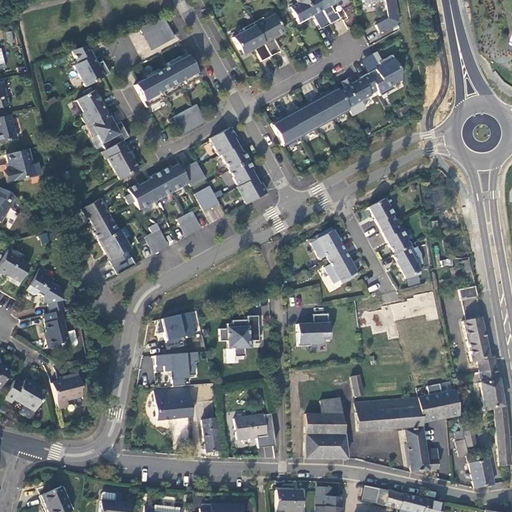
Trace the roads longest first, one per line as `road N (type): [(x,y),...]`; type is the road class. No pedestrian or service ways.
road 1 (secondary): [(475,155),(511,395)]
road 2 (residential): [(284,469),(350,472),(483,503),(506,501)]
road 3 (residential): [(122,49),(121,77),(163,153),(239,114)]
road 4 (residential): [(102,447),(124,462),(284,469)]
road 5 (residential): [(284,469),(279,309)]
road 6 (secondary): [(511,306),(488,155)]
road 7 (tertiary): [(254,232),(150,289),(133,313)]
road 8 (tertiary): [(459,123),(330,181)]
road 9 (tertiary): [(133,313),(116,414),(102,447)]
road 10 (tertiary): [(338,196),(412,155),(463,148)]
road 11 (residential): [(179,0),(239,114)]
road 12 (residential): [(239,114),(348,51)]
road 13 (residential): [(133,313),(109,300),(66,217)]
